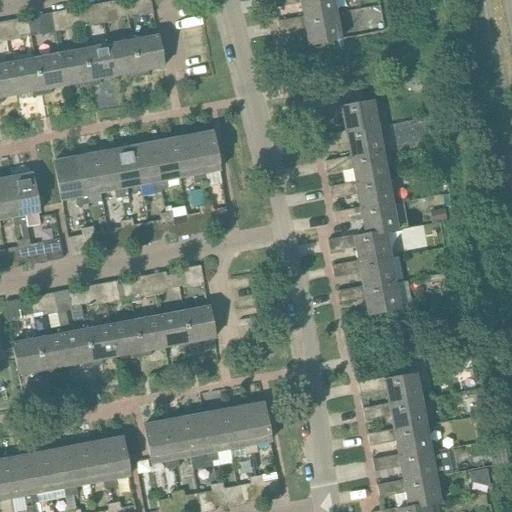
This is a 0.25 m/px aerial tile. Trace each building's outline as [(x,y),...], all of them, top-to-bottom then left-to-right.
[(304,20),(336,14),(333,0),(273,0),(275,8),(301,4),(303,17),(304,20)] [(125,4),(128,16),(138,14),(136,2),(125,4)] [(117,18),(128,16),(125,4),(115,6),(117,18)] [(77,13),(79,25),(89,23),(87,11),(77,13)] [(68,27),(79,25),(77,13),(66,15),(68,27)] [(309,46),(328,42),(341,40),(336,14),(304,20),(303,17),(278,22),(280,34),(305,29),(309,46)] [(28,22),(30,34),(41,32),(38,20),(28,22)] [(20,36),(30,34),(28,22),(17,24),(20,36)] [(148,71),(163,68),(157,36),(132,41),(139,78),(149,76),(148,71)] [(130,79),(139,78),(132,41),(108,46),(114,77),(129,75),(130,79)] [(99,80),(114,77),(108,46),(84,50),(91,87),(100,85),(99,80)] [(81,89),(91,87),(84,50),(59,55),(65,86),(80,84),(81,89)] [(51,89),(65,86),(59,55),(35,59),(42,96),(52,94),(51,89)] [(32,98),(42,96),(35,59),(11,64),(16,96),(31,93),(32,98)] [(2,98),(16,96),(11,64),(0,65),(0,103),(3,103),(2,98)] [(346,134),(378,128),(373,102),(341,108),(340,106),(315,111),(317,123),(342,118),(345,131),(346,134)] [(351,160),(383,153),(378,128),(346,134),(345,131),(319,136),(322,148),(347,143),(350,157),(351,160)] [(205,174),(219,171),(212,132),(192,136),(201,183),(207,182),(205,174)] [(194,184),(201,183),(192,136),(172,139),(179,179),(193,176),(194,184)] [(166,182),(179,179),(172,139),(152,143),(161,191),(167,189),(166,182)] [(155,192),(161,191),(152,143),(133,147),(140,186),(154,184),(155,192)] [(127,189),(140,186),(133,147),(113,151),(122,198),(128,197),(127,189)] [(116,199),(122,198),(113,151),(93,154),(101,194),(114,191),(116,199)] [(355,185),(388,179),(383,153),(351,160),(350,157),(324,162),(327,174),(352,169),(355,182),(355,185)] [(87,196),(101,194),(93,154),(74,158),(83,205),(89,204),(87,196)] [(76,207),(83,205),(74,158),(53,162),(61,201),(75,199),(76,207)] [(25,216),(39,214),(31,174),(11,178),(20,225),(26,224),(25,216)] [(14,226),(20,225),(11,178),(0,180),(0,220),(12,219),(14,226)] [(360,211),(392,204),(388,179),(355,185),(355,182),(329,187),(331,199),(357,194),(360,208),(360,211)] [(385,232),(386,233),(397,231),(392,204),(360,211),(360,208),(334,213),(336,225),(362,220),(365,236),(385,232)] [(209,228),(215,227),(211,205),(205,206),(209,228)] [(203,229),(209,228),(205,206),(199,207),(203,229)] [(170,235),(176,234),(172,212),(166,213),(170,235)] [(163,236),(170,235),(166,213),(159,215),(163,236)] [(130,243),(136,241),(132,220),(126,221),(130,243)] [(124,244),(130,243),(126,221),(120,222),(124,244)] [(91,250),(97,249),(93,227),(87,228),(91,250)] [(85,251),(91,250),(87,228),(81,229),(85,251)] [(390,258),(386,233),(385,232),(365,236),(353,238),(353,236),(327,241),(329,252),(355,248),(357,261),(358,264),(390,258)] [(32,261),(28,239),(23,240),(27,262),(32,261)] [(21,263),(27,262),(23,240),(17,241),(21,263)] [(363,289),(395,283),(390,258),(358,264),(357,261),(332,266),(334,278),(360,273),(362,287),(363,289)] [(176,274),(179,287),(189,285),(187,273),(176,274)] [(168,289),(179,287),(176,274),(166,277),(168,289)] [(140,294),(138,282),(127,284),(130,296),(140,294)] [(400,310),(400,309),(409,307),(404,282),(395,284),(395,283),(363,289),(362,287),(337,292),(339,304),(364,299),(368,316),(400,310)] [(127,284),(117,286),(119,298),(130,296),(127,284)] [(79,293),(81,305),(91,304),(89,291),(79,293)] [(71,307),(81,305),(79,293),(68,295),(71,307)] [(30,302),(32,315),(43,313),(40,300),(30,302)] [(22,317),(32,315),(30,302),(19,304),(22,317)] [(199,342),(214,339),(208,307),(183,312),(190,349),(200,347),(199,342)] [(180,350),(190,349),(183,312),(159,316),(165,348),(179,345),(180,350)] [(150,351),(165,348),(159,316),(135,321),(142,358),(151,356),(150,351)] [(132,360),(142,358),(135,321),(110,326),(116,357),(131,355),(132,360)] [(102,360),(116,357),(110,326),(86,330),(93,367),(103,365),(102,360)] [(83,369),(93,367),(86,330),(61,335),(68,366),(82,364),(83,369)] [(53,369),(68,366),(61,335),(37,339),(44,376),(54,374),(53,369)] [(34,378),(44,376),(37,339),(12,344),(18,376),(33,373),(34,378)] [(389,407),(421,401),(416,375),(384,381),(384,378),(358,383),(360,395),(386,390),(388,404),(389,407)] [(394,432),(426,426),(421,401),(389,407),(388,404),(363,409),(365,421),(391,416),(393,430),(394,432)] [(256,445),(270,442),(263,403),(242,407),(251,454),(258,453),(256,445)] [(246,455),(251,454),(242,407),(223,410),(230,450),(244,447),(246,455)] [(217,452),(230,450),(223,410),(203,414),(212,461),(218,460),(217,452)] [(206,463),(212,461),(203,414),(183,418),(191,457),(204,455),(206,463)] [(177,460),(191,457),(183,418),(164,421),(173,469),(179,468),(177,460)] [(167,470),(173,469),(164,421),(144,425),(151,465),(165,462),(167,470)] [(398,458),(431,452),(426,426),(394,432),(393,430),(367,434),(370,446),(395,442),(398,455),(398,458)] [(129,477),(125,452),(122,437),(102,441),(110,489),(117,487),(115,480),(129,477)] [(104,490),(110,489),(102,441),(82,445),(89,485),(103,482),(104,490)] [(76,488),(89,485),(82,445),(62,449),(71,496),(77,495),(76,488)] [(65,497),(71,496),(62,449),(43,452),(50,493),(64,490),(65,497)] [(398,455),(372,460),(375,472),(400,467),(403,481),(403,483),(435,477),(452,474),(447,449),(431,452),(398,458),(398,455)] [(37,495),(50,493),(43,452),(23,456),(32,504),(39,502),(37,495)] [(26,505),(32,504),(23,456),(3,460),(11,500),(25,497),(26,505)] [(0,501),(11,500),(3,460),(0,460),(0,501)] [(487,470),(469,474),(471,483),(490,488),(487,470)] [(260,499),(266,498),(262,476),(256,477),(260,499)] [(254,500),(260,499),(256,477),(250,478),(254,500)] [(428,505),(429,506),(440,504),(435,477),(403,483),(403,481),(377,485),(379,497),(405,493),(408,508),(408,509),(428,505)] [(220,506),(227,505),(223,483),(216,484),(220,506)] [(214,507),(220,506),(216,484),(210,486),(214,507)] [(180,511),(187,511),(183,491),(177,492),(180,511)] [(174,511),(180,511),(177,492),(171,493),(174,511)]
